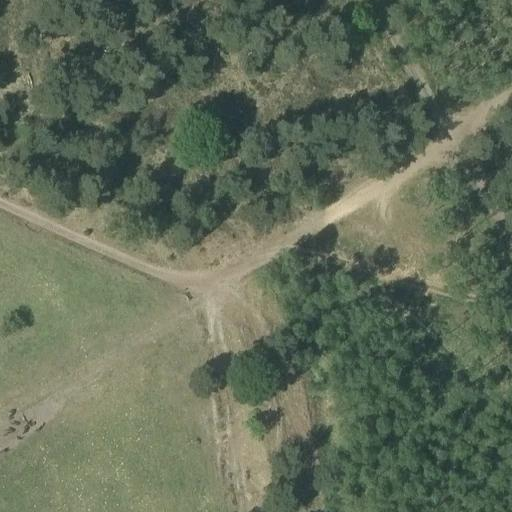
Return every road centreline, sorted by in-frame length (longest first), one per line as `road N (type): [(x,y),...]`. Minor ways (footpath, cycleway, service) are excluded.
road 1 (track): [(241,511),(208,347),(185,306),(511,101)]
road 2 (track): [(362,0),(511,248)]
road 3 (track): [(260,258),(305,254),(511,312)]
road 4 (track): [(211,289),(150,273),(0,204)]
